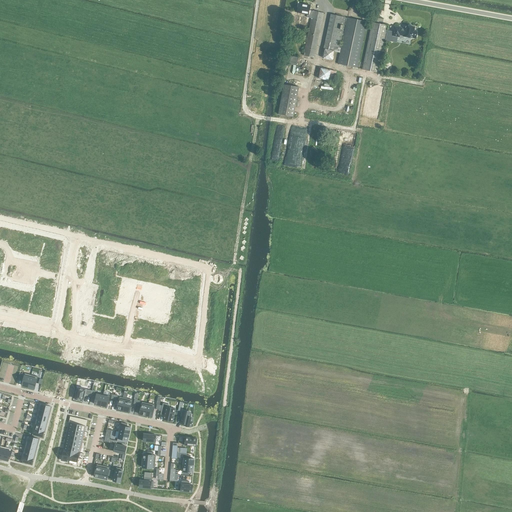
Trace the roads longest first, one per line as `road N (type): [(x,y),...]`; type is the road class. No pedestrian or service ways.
road 1 (track): [(257,0),(244,105),(259,117),(234,264),(223,413)]
road 2 (residential): [(0,218),(208,269),(197,360)]
road 3 (residential): [(0,317),(197,360)]
